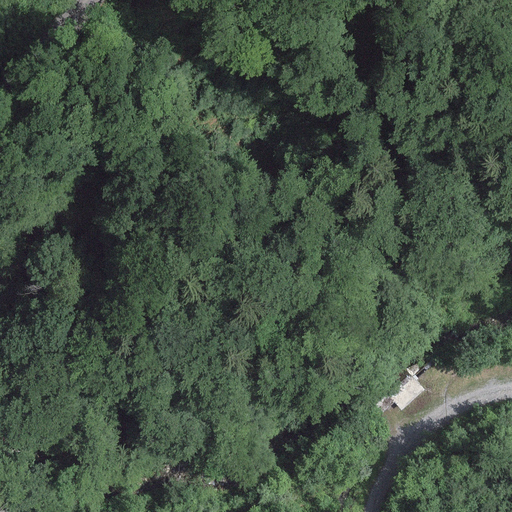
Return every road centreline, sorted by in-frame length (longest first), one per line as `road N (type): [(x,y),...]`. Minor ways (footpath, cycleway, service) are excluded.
road 1 (track): [(511,387),(423,414),(387,466),(373,511)]
road 2 (unclassified): [(0,88),(91,0)]
